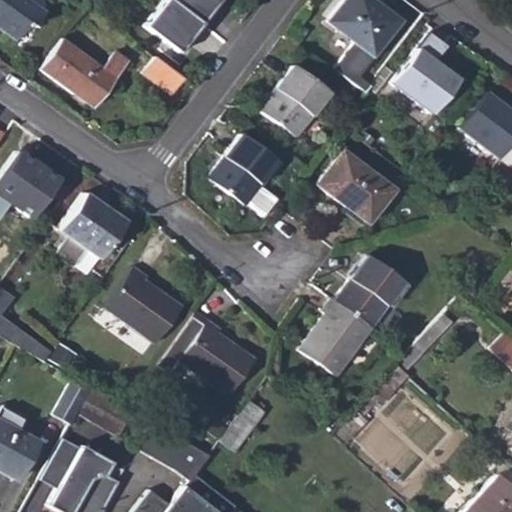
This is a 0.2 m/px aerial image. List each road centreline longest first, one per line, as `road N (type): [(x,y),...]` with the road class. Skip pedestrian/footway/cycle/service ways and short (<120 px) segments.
road 1 (residential): [(138,188),(276,0)]
road 2 (residential): [(0,90),(138,188)]
road 3 (residential): [(138,188),(222,259),(274,264)]
